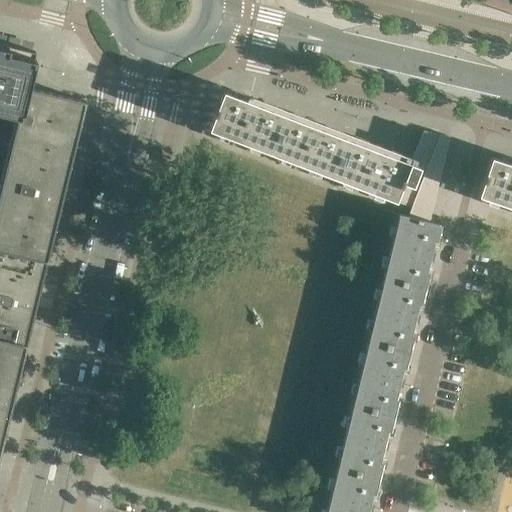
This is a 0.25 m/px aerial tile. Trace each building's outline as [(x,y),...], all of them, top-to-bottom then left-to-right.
[(85,103),(86,101),(83,100),(82,101),(75,99),(75,98),(73,98),(73,99),(66,97),(66,96),(64,95),(63,96),(56,94),(54,93),(54,94),(46,92),(47,91),(45,91),(44,92),(37,90),(37,89),(35,89),(28,87),(26,86),(27,83),(26,83),(28,76),(29,76),(29,74),(28,74),(30,67),(31,68),(31,65),(32,58),(33,59),(35,51),(32,50),(32,51),(21,48),(21,47),(19,47),(18,48),(7,45),(7,44),(5,44),(0,43),(0,450),(1,451),(1,449),(0,449),(2,440),(3,440),(4,438),(3,438),(5,430),(6,430),(6,428),(5,428),(7,419),(8,419),(9,417),(7,417),(7,418),(2,417),(7,396),(12,397),(12,398),(13,398),(14,396),(13,396),(15,388),(16,388),(16,386),(18,377),(19,375),(18,375),(20,367),(21,367),(21,365),(23,356),(24,354),(23,354),(25,346),(26,346),(27,343),(27,341),(26,341),(30,324),(31,325),(32,321),(31,321),(40,284),(41,284),(42,280),(41,280),(45,263),(46,263),(47,259),(46,258),(48,250),(49,250),(50,248),(49,248),(51,240),(52,240),(52,238),(54,229),(55,227),(54,227),(56,219),(57,219),(57,217),(57,216),(59,208),(60,206),(58,206),(58,207),(53,206),(58,185),(63,186),(63,187),(65,187),(65,185),(64,185),(66,177),(67,177),(68,175),(67,175),(69,166),(70,166),(70,164),(69,164),(71,156),(72,156),(73,154),(72,154),(74,145),(75,145),(75,143),(74,143),(77,135),(78,133),(77,133),(79,124),(80,124),(80,122),(82,114),(83,112),(82,112),(84,103),(85,103)] [(250,102),(223,91),(208,130),(395,201),(402,183),(412,186),(419,167),(426,169),(430,160),(414,154),(410,163),(382,153),(384,148),(375,145),(374,149),(321,129),(322,125),(314,121),(312,126),(259,105),(260,101),(252,98),(250,102)] [(435,195),(450,137),(424,131),(414,154),(430,160),(426,169),(419,167),(412,186),(402,183),(395,201),(425,213),(432,194),(435,195)] [(477,195),(511,207),(511,164),(490,157),(477,195)] [(432,252),(438,223),(399,213),(383,277),(423,287),(429,261),(433,261),(435,253),(435,252),(432,252)] [(416,314),(423,287),(383,277),(368,340),(407,351),(414,323),(418,324),(420,315),(416,314)] [(401,378),(407,351),(368,340),(352,404),(392,414),(399,387),(402,388),(404,380),(404,379),(401,378)] [(385,441),(392,414),(352,404),(336,468),(376,478),(383,450),(387,451),(389,442),(385,441)] [(371,511),(374,505),(370,504),(376,478),(336,468),(325,511),(371,511)]
